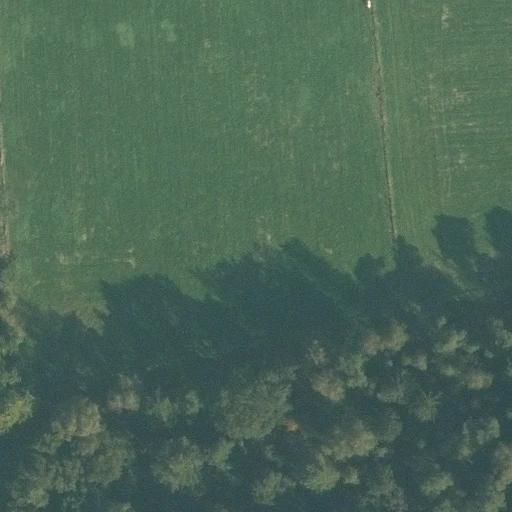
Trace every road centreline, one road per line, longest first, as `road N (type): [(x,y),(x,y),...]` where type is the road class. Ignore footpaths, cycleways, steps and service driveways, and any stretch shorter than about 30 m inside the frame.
road 1 (track): [(511,314),(0,430)]
road 2 (track): [(0,410),(511,296)]
